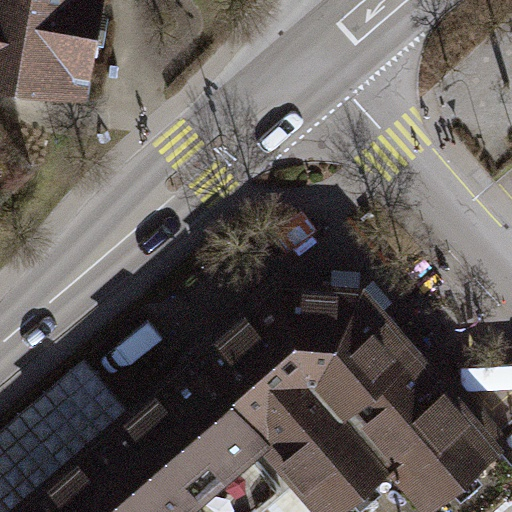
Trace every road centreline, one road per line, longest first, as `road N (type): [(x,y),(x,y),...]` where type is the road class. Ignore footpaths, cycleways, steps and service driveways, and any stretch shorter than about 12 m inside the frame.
road 1 (secondary): [(0,343),(322,60)]
road 2 (residential): [(322,60),(511,273)]
